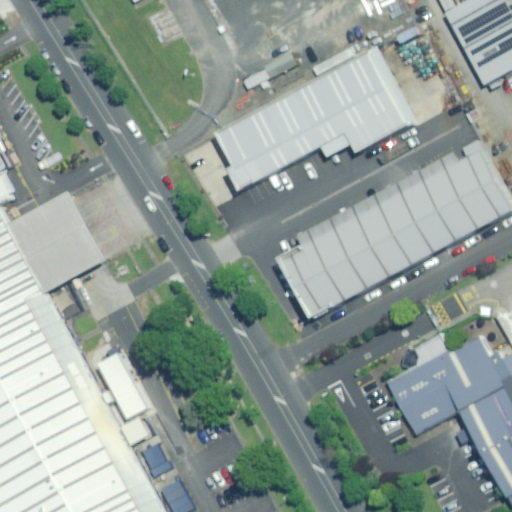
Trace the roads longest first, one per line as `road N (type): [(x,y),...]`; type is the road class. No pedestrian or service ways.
road 1 (tertiary): [(33,0),(340,511)]
road 2 (unknown): [(176,0),(218,80),(216,101),(190,148),(145,178)]
